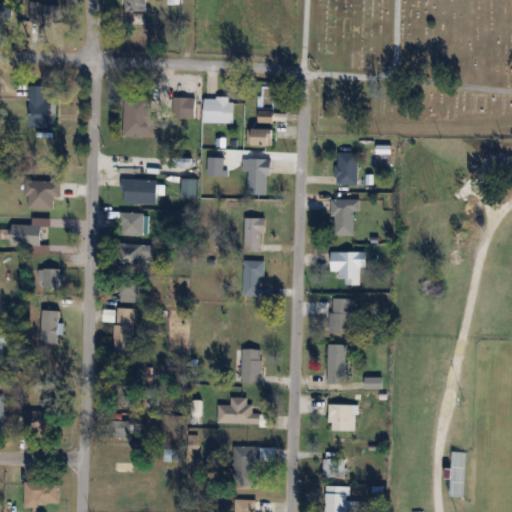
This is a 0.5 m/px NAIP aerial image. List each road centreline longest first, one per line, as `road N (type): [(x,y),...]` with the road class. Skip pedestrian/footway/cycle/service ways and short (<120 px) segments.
road 1 (residential): [(80,511),(93,0)]
road 2 (residential): [(288,511),(304,72)]
road 3 (residential): [(304,72),(0,56)]
